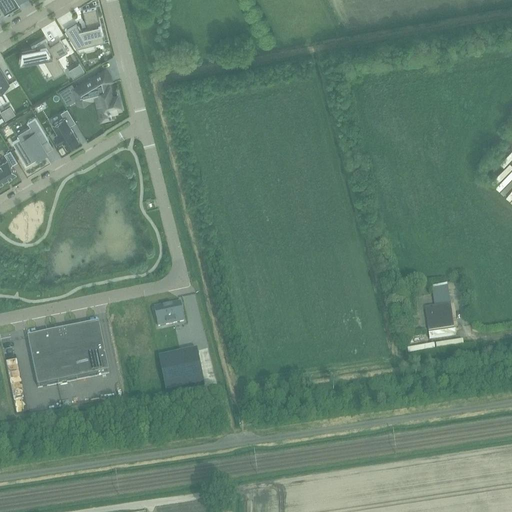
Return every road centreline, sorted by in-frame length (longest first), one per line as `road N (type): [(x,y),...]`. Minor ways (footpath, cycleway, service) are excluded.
road 1 (unclassified): [(511,403),(0,478)]
road 2 (residential): [(143,124),(177,266),(173,280),(0,319)]
road 3 (residential): [(0,209),(143,124)]
road 4 (residential): [(112,0),(143,124)]
